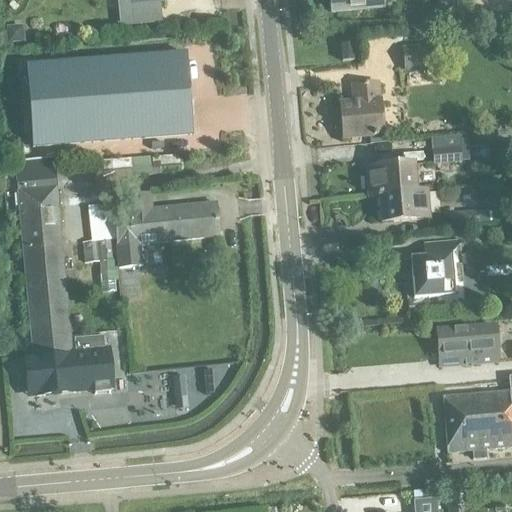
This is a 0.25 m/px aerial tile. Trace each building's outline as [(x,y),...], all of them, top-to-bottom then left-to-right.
[(327,0),(329,14),(351,12),(380,10),(379,0),(327,0)] [(0,50),(10,49),(10,45),(22,43),(21,27),(4,28),(4,33),(0,33),(0,50)] [(352,46),(340,47),(340,48),(342,61),(341,61),(341,62),(353,61),(353,60),(352,47),(352,46)] [(405,70),(433,68),(431,49),(404,51),(405,70)] [(186,55),(26,68),(32,149),(193,136),(192,131),(188,131),(183,61),(187,61),(186,55)] [(344,141),(351,140),(382,137),(377,85),(359,86),(360,101),(341,103),(344,141)] [(433,165),(460,163),(468,162),(466,139),(431,142),(433,165)] [(178,154),(92,160),(94,183),(167,171),(180,168),(178,154)] [(54,159),(14,164),(31,356),(70,353),(54,161),(54,159)] [(369,198),(379,198),(415,194),(415,193),(412,165),(366,170),(369,198)] [(126,212),(113,213),(117,247),(119,270),(142,268),(139,245),(217,238),(214,204),(151,210),(149,191),(124,193),(126,212)] [(381,224),(428,220),(425,192),(415,193),(415,194),(379,198),(381,224)] [(478,212),(448,215),(450,230),(479,227),(479,225),(490,224),(489,213),(478,214),(478,212)] [(91,243),(83,244),(85,265),(92,264),(100,264),(100,267),(101,285),(119,283),(118,270),(117,261),(115,242),(96,243),(91,243)] [(465,305),(460,242),(433,245),(434,257),(412,259),(415,300),(437,298),(438,308),(465,305)] [(496,324),(438,328),(440,353),(440,365),(470,363),(498,361),(496,324)] [(70,353),(31,356),(34,395),(111,387),(108,350),(104,350),(102,337),(73,339),(74,352),(70,353)] [(184,387),(183,376),(172,377),(172,388),(184,387)] [(486,460),(486,450),(511,447),(511,377),(510,378),(511,394),(443,399),(447,454),(469,452),(470,461),(486,460)] [(467,497),(448,499),(449,511),(465,511),(465,508),(468,507),(467,497)] [(437,511),(436,499),(413,501),(413,511),(437,511)]
